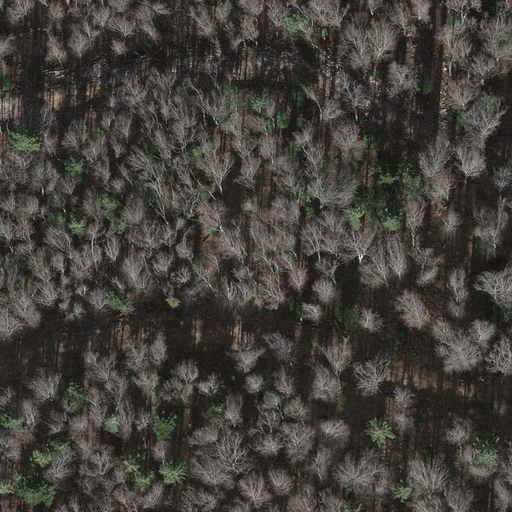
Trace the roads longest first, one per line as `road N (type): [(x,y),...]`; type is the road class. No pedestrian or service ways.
road 1 (track): [(511,169),(426,140),(324,85),(264,68),(158,76),(0,110)]
road 2 (track): [(511,397),(264,328),(84,344),(0,361)]
